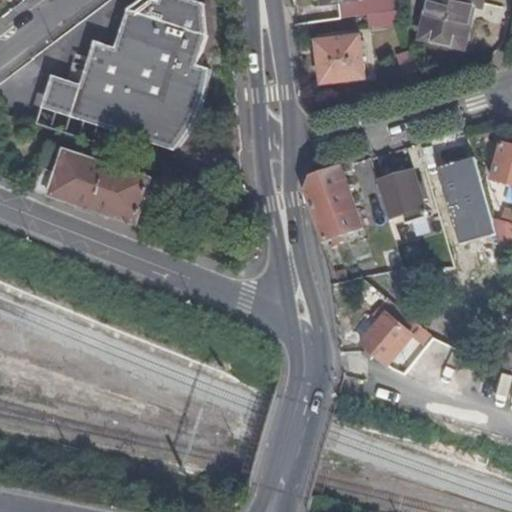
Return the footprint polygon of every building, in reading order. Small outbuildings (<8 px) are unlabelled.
[(127,118),(122,135),(171,152),(176,145),(186,133),(196,115),(202,103),(206,90),(211,72),(199,68),(208,37),(196,34),(205,6),(186,0),(143,0),(128,11),(114,49),(94,42),(78,86),(73,99),(94,106),(127,118)] [(352,0),(336,3),(339,19),(372,14),(400,10),(399,0),(352,0)] [(480,4),(480,0),(430,0),(421,38),(463,47),(473,3),(480,4)] [(196,34),(208,37),(205,6),(196,34)] [(402,22),(400,10),(372,14),(373,27),(402,22)] [(321,84),(365,78),(359,36),(315,43),(321,84)] [(39,108),(122,135),(127,118),(94,106),(73,99),(78,86),(51,76),(39,108)] [(511,186),(511,147),(501,144),(491,180),(511,186)] [(50,149),(36,192),(46,196),(137,228),(138,226),(153,231),(167,189),(152,183),(66,153),(65,154),(50,149)] [(311,179),(306,191),(326,242),(362,230),(342,168),(341,169),(311,179)] [(428,219),(413,172),(380,182),(393,221),(405,217),(408,225),(428,219)] [(458,208),(477,208),(476,186),(457,187),(458,208)] [(511,220),(500,221),(501,247),(511,245),(511,220)] [(413,337),(388,316),(363,345),(388,367),(413,337)] [(511,355),(486,349),(483,359),(511,370),(511,369),(511,355)] [(466,393),(474,368),(458,362),(450,388),(466,393)]
